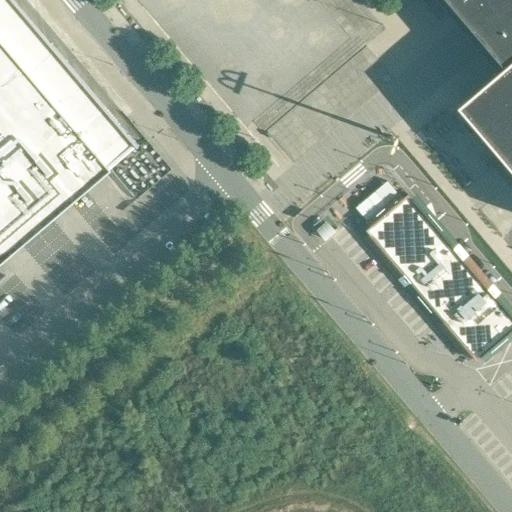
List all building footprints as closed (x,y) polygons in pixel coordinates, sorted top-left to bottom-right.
[(0,0),(0,261),(110,168),(107,165),(133,143),(135,146),(137,145),(133,139),(56,48),(50,42),(15,0),(14,0),(0,0)] [(511,0),(444,0),(474,34),(503,69),(461,106),(511,165),(511,0)] [(131,170),(145,182),(156,169),(143,157),(131,170)] [(407,195),(366,230),(476,360),(511,329),(511,317),(494,297),(498,293),(491,286),(488,289),(462,259),(466,256),(436,221),(433,225),(407,195)] [(319,239),(329,226),(315,216),(305,229),(319,239)] [(69,280),(82,270),(74,261),(61,271),(69,280)] [(511,334),(488,353),(510,382),(511,380),(511,364),(507,358),(511,354),(511,334)] [(494,374),(487,383),(499,394),(507,385),(494,374)]
